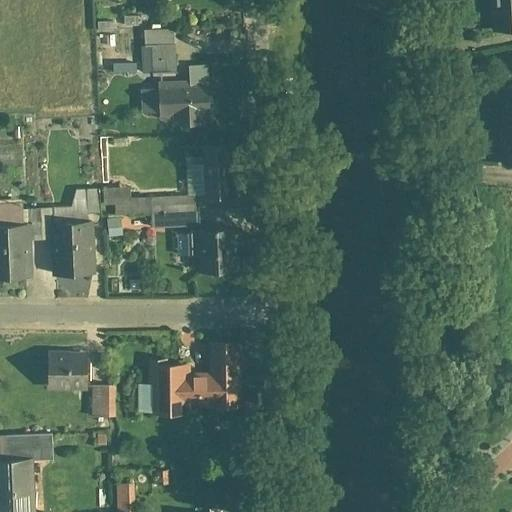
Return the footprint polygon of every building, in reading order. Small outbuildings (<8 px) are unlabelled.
[(511,0),(493,0),(495,29),(511,28),(511,0)] [(148,42),(178,41),(177,26),(147,28),(148,42)] [(145,71),(179,70),(178,41),(148,42),(143,43),(145,71)] [(192,78),(210,77),(209,62),(192,63),(192,78)] [(212,110),(210,77),(192,78),(161,80),(162,112),(178,111),(178,123),(206,121),(206,111),(212,110)] [(503,127),(504,163),(511,162),(511,82),(505,83),(507,127),(503,127)] [(208,195),(237,193),(235,142),(188,144),(189,163),(206,162),(208,195)] [(156,211),(201,209),(200,192),(117,196),(118,213),(156,211)] [(0,223),(26,223),(26,203),(0,203),(0,223)] [(157,227),(201,225),(201,209),(156,211),(157,227)] [(54,222),(56,272),(98,271),(96,220),(54,222)] [(0,223),(0,276),(37,275),(35,222),(26,223),(0,223)] [(202,270),(242,268),(240,226),(200,228),(202,270)] [(194,372),(194,361),(156,362),(157,410),(196,410),(196,401),(248,401),(247,338),(213,338),(213,371),(194,372)] [(52,386),(90,386),(91,350),(53,349),(52,386)] [(112,383),(94,383),(95,414),(114,413),(112,383)] [(6,435),(7,458),(35,456),(57,455),(55,432),(6,435)] [(0,511),(38,511),(35,456),(7,458),(0,458),(0,511)] [(159,469),(160,481),(176,480),(176,469),(159,469)] [(137,511),(137,481),(120,482),(121,511),(137,511)] [(206,487),(207,506),(247,504),(246,486),(206,487)]
